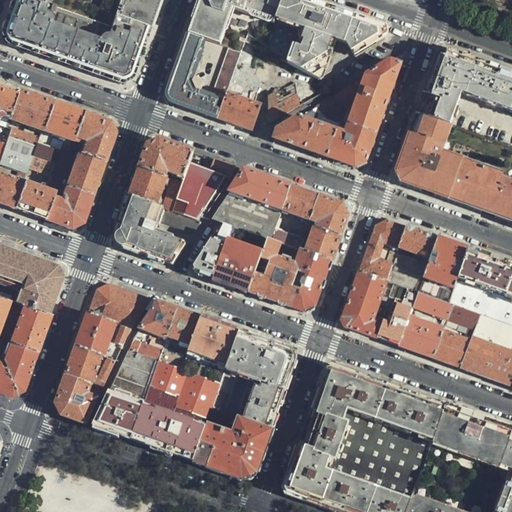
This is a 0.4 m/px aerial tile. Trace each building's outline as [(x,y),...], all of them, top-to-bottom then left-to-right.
[(0,34),(5,44),(44,57),(60,10),(29,0),(17,0),(16,4),(10,2),(0,31),(0,34)] [(29,0),(60,10),(71,14),(76,1),(76,0),(29,0)] [(119,0),(114,14),(151,28),(159,6),(160,0),(119,0)] [(205,0),(203,8),(198,7),(188,34),(205,40),(229,48),(241,52),(243,46),(246,39),(265,48),(269,37),(239,23),(236,30),(222,25),(227,12),(231,0),(237,2),(276,16),(281,0),(205,0)] [(231,0),(227,12),(233,14),(237,2),(231,0)] [(328,7),(308,0),(281,0),(276,16),(269,37),(265,48),(246,39),(243,46),(318,79),(384,38),(382,26),(328,7)] [(44,57),(68,66),(80,31),(71,28),(75,15),(71,14),(60,10),(44,57)] [(132,80),(151,28),(114,14),(106,40),(80,31),(68,66),(122,85),(132,80)] [(205,40),(188,34),(178,62),(167,92),(173,104),(218,120),(221,110),(217,109),(219,102),(201,96),(204,88),(204,86),(204,84),(203,82),(201,81),(199,80),(192,78),(205,40)] [(318,79),(243,46),(241,52),(226,94),(221,110),(218,120),(253,133),(315,95),(318,79)] [(241,52),(229,48),(214,90),(226,94),(241,52)] [(445,58),(437,55),(429,77),(416,114),(450,126),(462,95),(511,113),(511,72),(496,67),(448,50),(445,58)] [(406,51),(368,75),(365,85),(360,99),(356,97),(350,108),(345,123),(351,125),(347,135),(337,131),(339,125),(322,119),(320,125),(313,122),(319,109),(317,106),(278,131),(274,139),(316,154),(355,168),(367,162),(371,149),(384,112),(406,51)] [(365,85),(368,75),(357,82),(350,86),(355,94),(365,85)] [(0,115),(8,118),(17,91),(0,84),(0,115)] [(355,94),(350,86),(330,98),(317,106),(319,109),(325,117),(343,105),(355,94)] [(34,97),(17,91),(8,118),(7,119),(41,131),(51,103),(34,97)] [(72,140),(81,114),(65,108),(51,103),(41,131),(39,139),(35,148),(32,156),(54,163),(60,146),(62,147),(68,149),(72,140)] [(98,119),(81,114),(72,140),(81,144),(78,153),(104,162),(110,146),(114,135),(108,123),(98,119)] [(450,126),(416,114),(406,141),(449,157),(434,196),(511,223),(511,180),(503,178),(505,173),(445,151),(453,127),(450,126)] [(39,139),(11,129),(8,138),(35,148),(39,139)] [(35,148),(8,138),(5,145),(0,159),(0,164),(14,170),(26,174),(28,168),(32,156),(35,148)] [(149,146),(140,168),(164,177),(166,170),(168,170),(170,175),(184,180),(190,163),(194,153),(175,146),(159,141),(149,146)] [(402,184),(416,189),(418,183),(424,185),(422,191),(434,196),(449,157),(406,141),(395,173),(399,179),(402,184)] [(71,150),(68,149),(62,147),(57,161),(65,164),(71,150)] [(97,182),(104,162),(78,153),(77,152),(70,173),(65,185),(92,195),(97,182)] [(50,175),(54,163),(32,156),(28,168),(50,175)] [(235,167),(215,161),(211,170),(190,163),(184,180),(182,184),(172,213),(197,222),(227,177),(230,178),(232,175),(235,167)] [(70,173),(55,167),(51,180),(56,182),(65,185),(70,173)] [(164,177),(140,168),(135,183),(130,198),(157,207),(168,179),(164,177)] [(0,204),(13,209),(23,182),(26,174),(14,170),(11,178),(0,173),(0,204)] [(211,220),(219,223),(231,227),(268,240),(271,241),(276,227),(282,211),(291,187),(268,179),(244,170),(211,220)] [(173,181),(163,209),(172,213),(182,184),(173,181)] [(23,182),(13,209),(28,214),(43,219),(52,195),(52,193),(23,182)] [(52,195),(43,219),(70,228),(82,223),(86,212),(92,195),(65,185),(61,198),(52,195)] [(305,192),(291,187),(282,211),(310,220),(318,196),(305,192)] [(332,201),(318,196),(310,220),(316,222),(314,227),(340,237),(347,217),(342,205),(332,201)] [(157,207),(130,198),(124,214),(116,237),(121,247),(147,257),(173,266),(186,246),(154,234),(163,209),(157,207)] [(368,247),(360,272),(388,282),(407,229),(386,221),(376,227),(368,247)] [(231,227),(219,223),(192,263),(197,275),(204,277),(212,280),(225,244),(231,227)] [(304,237),(276,227),(271,241),(280,244),(299,250),(304,237)] [(336,249),(340,237),(314,227),(305,252),(315,256),(331,262),(336,249)] [(407,229),(388,282),(393,284),(419,293),(437,239),(424,234),(407,229)] [(450,304),(470,251),(456,246),(437,239),(419,293),(450,304)] [(272,302),(296,310),(315,256),(305,252),(299,250),(295,262),(276,256),(280,244),(271,241),(268,240),(262,258),(248,293),(272,302)] [(220,283),(248,293),(262,258),(225,244),(212,280),(220,283)] [(0,245),(0,298),(9,302),(22,306),(49,316),(62,278),(56,266),(25,255),(0,245)] [(511,265),(495,260),(470,251),(450,304),(454,306),(480,315),(511,326),(511,265)] [(322,288),(331,262),(315,256),(296,310),(304,313),(315,310),(322,288)] [(388,282),(360,272),(351,296),(343,319),(349,330),(378,340),(385,322),(376,318),(388,282)] [(97,290),(88,314),(131,329),(149,300),(108,284),(103,287),(97,290)] [(385,322),(378,340),(394,346),(399,348),(409,319),(413,308),(419,293),(393,284),(389,297),(396,299),(394,304),(397,305),(391,324),(385,322)] [(454,306),(450,304),(419,293),(413,308),(449,321),(454,306)] [(0,326),(9,302),(0,298),(0,326)] [(157,302),(141,329),(167,339),(168,337),(177,310),(167,306),(157,302)] [(10,344),(36,353),(42,334),(49,316),(22,306),(10,344)] [(480,315),(454,306),(449,321),(466,328),(463,336),(471,339),(480,315)] [(189,314),(177,310),(168,337),(191,346),(201,318),(189,314)] [(131,329),(88,314),(83,329),(77,346),(103,356),(109,342),(122,346),(131,329)] [(469,344),(460,370),(511,388),(511,326),(480,315),(471,339),(469,344)] [(227,368),(239,332),(233,330),(201,318),(191,346),(188,354),(227,368)] [(409,319),(399,348),(416,354),(434,360),(443,335),(444,332),(409,319)] [(213,408),(273,430),(281,408),(297,363),(293,357),(289,351),(239,332),(227,368),(221,386),(213,408)] [(443,335),(434,360),(447,365),(460,370),(469,344),(443,335)] [(133,341),(128,351),(159,362),(163,352),(133,341)] [(29,373),(36,353),(10,344),(3,363),(5,365),(4,369),(16,394),(22,390),(29,373)] [(103,356),(77,346),(73,358),(66,376),(92,385),(102,389),(115,361),(103,356)] [(159,362),(128,351),(93,427),(113,434),(132,441),(159,362)] [(163,352),(159,362),(182,370),(186,360),(163,352)] [(159,362),(132,441),(161,451),(194,463),(213,408),(221,386),(182,370),(159,362)] [(325,373),(311,412),(316,413),(320,415),(318,421),(310,443),(308,449),(303,448),(299,446),(285,485),(291,498),(331,511),(406,511),(445,407),(423,399),(369,379),(334,366),(325,373)] [(0,393),(10,397),(16,394),(4,369),(0,368),(0,393)] [(92,385),(66,376),(62,387),(57,403),(62,416),(86,425),(97,400),(88,396),(92,385)] [(511,511),(511,430),(507,429),(445,407),(406,511),(511,511)] [(263,457),(273,430),(213,408),(194,463),(245,481),(257,475),(263,457)] [(320,415),(316,413),(303,448),(308,449),(310,443),(318,421),(320,415)]
